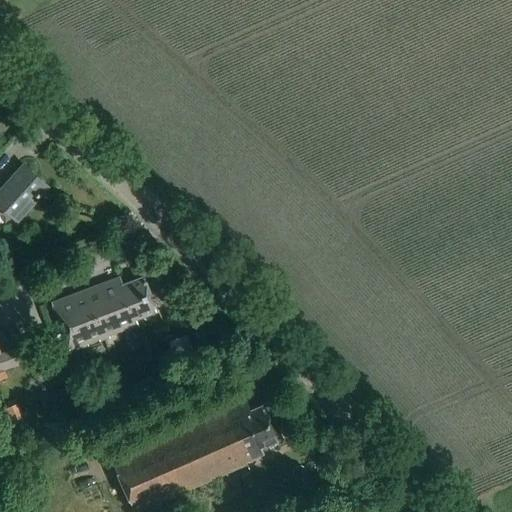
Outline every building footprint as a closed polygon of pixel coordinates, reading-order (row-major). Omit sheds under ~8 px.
[(0,203),(18,219),(49,185),(25,164),(0,191),(0,203)] [(121,276),(50,303),(69,351),(71,351),(71,352),(89,345),(89,344),(100,340),(101,341),(111,337),(110,336),(130,328),(131,329),(140,326),(137,318),(140,317),(157,310),(144,276),(124,284),(121,276)] [(224,314),(209,323),(219,339),(233,329),(224,314)] [(0,346),(0,371),(29,361),(22,344),(2,352),(0,346)] [(261,445),(284,435),(268,400),(251,408),(247,399),(112,458),(136,511),(138,511),(248,464),(246,461),(264,453),(261,445)] [(18,404),(7,408),(12,421),(23,417),(18,404)] [(256,483),(251,470),(241,474),(246,487),(256,483)]
